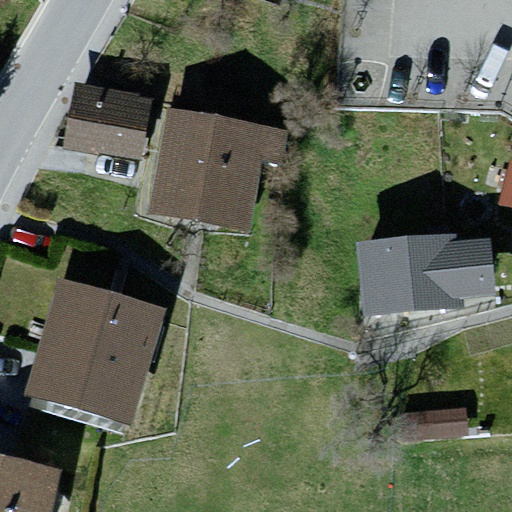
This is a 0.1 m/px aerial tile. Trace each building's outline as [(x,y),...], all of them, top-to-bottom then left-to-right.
[(163,97),(77,83),(66,150),(153,164),(163,97)] [(299,124),(179,111),(168,212),(263,222),(269,163),(295,166),(299,124)] [(511,164),(510,164),(498,210),(511,213),(511,164)] [(498,226),(368,248),(379,315),(509,293),(498,226)] [(180,312),(62,281),(34,388),(152,419),(180,312)] [(68,511),(77,474),(0,456),(0,511),(68,511)]
